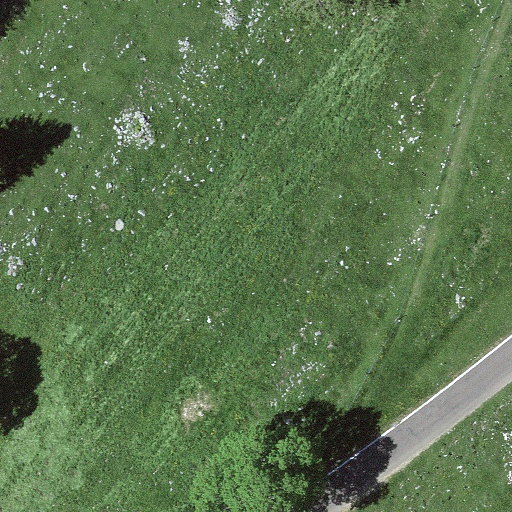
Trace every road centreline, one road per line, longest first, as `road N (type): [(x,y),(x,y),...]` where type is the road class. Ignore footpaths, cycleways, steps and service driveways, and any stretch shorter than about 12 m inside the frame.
road 1 (track): [(505,0),(304,511)]
road 2 (tertiary): [(511,355),(306,511)]
